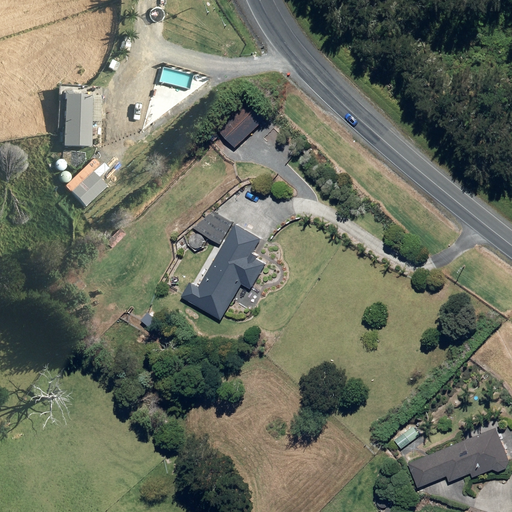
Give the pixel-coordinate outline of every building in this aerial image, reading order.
[(71,93),(62,93),(62,101),(64,101),(62,147),(91,148),(91,123),(99,123),(100,96),(71,96),(71,93)] [(221,129),(238,147),(269,117),(252,99),(221,129)] [(71,193),(85,207),(106,187),(92,172),(71,193)] [(333,187),(327,194),(342,206),(348,198),(333,187)] [(200,231),(222,244),(235,223),(213,210),(200,231)] [(238,223),(197,295),(228,312),(244,283),(253,289),(268,263),(259,258),(260,255),(255,252),(263,238),(238,223)] [(183,282),(170,275),(159,296),(172,303),(183,282)] [(74,296),(83,286),(73,277),(64,287),(74,296)] [(397,439),(404,448),(421,435),(414,426),(397,439)] [(421,487),(449,476),(452,481),(473,472),(475,477),(496,469),(501,471),(509,468),(511,460),(511,459),(498,427),(411,462),(421,487)]
